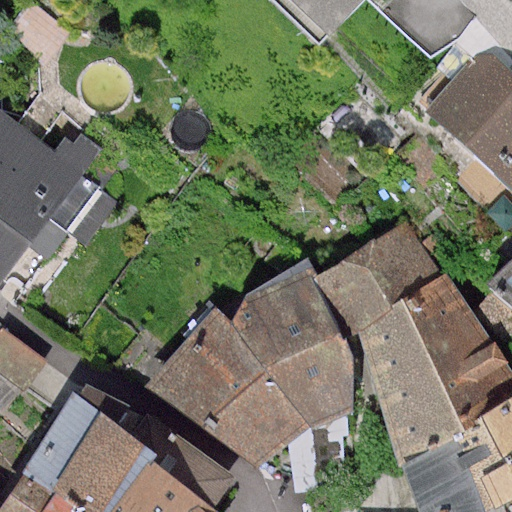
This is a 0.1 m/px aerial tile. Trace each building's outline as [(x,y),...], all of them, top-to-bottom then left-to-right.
[(276,0),(322,45),(365,0),(276,0)] [(511,72),(490,52),(431,118),(511,190),(511,72)] [(0,109),(0,283),(15,295),(99,185),(0,109)] [(511,364),(416,221),(315,273),(339,338),(355,333),(401,465),(471,426),(511,398),(511,364)] [(242,306),(169,389),(281,474),(332,432),(352,407),(339,338),(315,273),(309,257),(242,306)] [(511,264),(487,287),(511,314),(511,264)] [(5,328),(0,338),(0,354),(49,379),(60,355),(5,328)] [(511,398),(471,426),(401,465),(417,511),(482,511),(511,496),(511,398)] [(210,511),(228,486),(114,406),(76,478),(114,511),(210,511)] [(114,511),(76,478),(55,511),(114,511)]
